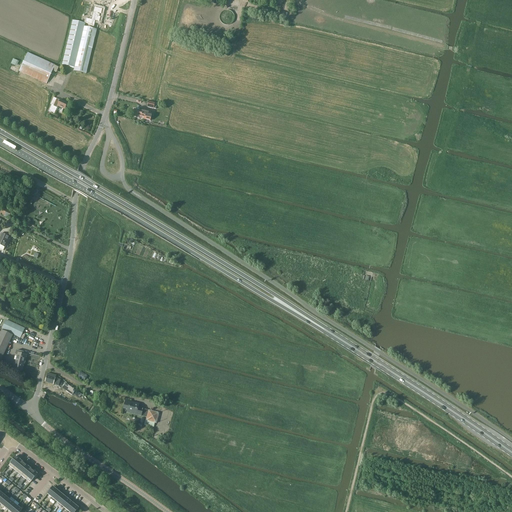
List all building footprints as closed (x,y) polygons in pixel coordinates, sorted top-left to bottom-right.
[(85,20),(84,22),(94,27),(95,21),(99,22),(102,9),(94,7),(91,19),(86,18),(85,20)] [(234,16),(234,15),(234,13),(233,12),(232,10),(231,9),(229,9),(228,8),(226,8),(225,8),(223,9),(222,10),(220,11),(219,12),(219,13),(218,15),(218,16),(218,18),(219,19),(219,20),(220,22),(222,23),(223,24),(225,24),(227,24),(228,24),(229,24),(231,23),(232,22),(233,20),(234,19),(234,18),(234,16)] [(73,71),(86,74),(96,30),(84,27),(85,24),(73,21),(62,65),(74,68),(73,71)] [(56,72),(58,67),(27,53),(23,62),(19,72),(46,84),(52,70),(56,72)] [(67,103),(60,100),(59,100),(56,99),(56,100),(54,99),(51,105),(52,106),(49,112),(54,114),(57,106),(65,109),(67,103)] [(134,109),(133,115),(145,118),(144,119),(150,121),(151,115),(148,114),(149,111),(142,109),(142,111),(134,109)] [(0,214),(8,218),(11,212),(0,206),(0,214)] [(0,248),(3,250),(4,247),(9,237),(1,233),(0,236),(0,248)] [(24,329),(6,320),(2,329),(20,338),(24,329)] [(0,331),(0,362),(0,363),(13,335),(2,330),(0,332),(0,331)] [(17,356),(16,361),(24,363),(26,356),(22,355),(23,352),(16,350),(15,355),(17,356)] [(22,371),(24,363),(16,361),(13,369),(22,371)] [(48,373),(45,382),(53,384),(58,386),(61,380),(55,378),(56,376),(54,375),(48,373)] [(66,383),(62,388),(72,395),(75,390),(66,383)] [(80,398),(82,394),(77,390),(74,393),(80,398)] [(139,404),(125,400),(123,409),(127,410),(127,413),(141,416),(146,418),(148,410),(138,408),(139,404)] [(16,456),(9,465),(13,469),(20,460),(21,459),(16,456)] [(20,460),(13,469),(17,472),(24,464),(20,460)] [(24,464),(17,472),(21,476),(28,467),(24,464)] [(28,467),(21,476),(25,479),(33,470),(28,467)] [(33,470),(25,479),(30,483),(37,474),(33,470)] [(53,487),(47,494),(52,498),(57,491),(53,487)] [(57,491),(52,498),(56,501),(61,494),(57,491)] [(61,494),(56,501),(60,504),(66,497),(61,494)] [(5,496),(0,501),(0,503),(3,506),(9,499),(5,496)] [(9,499),(3,506),(7,510),(13,503),(15,500),(11,497),(9,499)] [(66,497),(60,504),(64,508),(70,501),(66,497)] [(70,501),(64,508),(68,511),(74,504),(70,501)] [(13,503),(7,510),(10,511),(12,511),(17,506),(13,503)]
